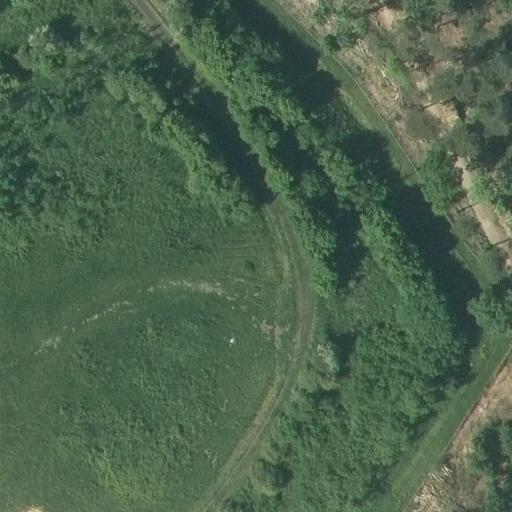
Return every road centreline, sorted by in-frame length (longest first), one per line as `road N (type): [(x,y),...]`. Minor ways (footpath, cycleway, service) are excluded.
road 1 (track): [(132,0),(255,151),(317,285),(293,365),(205,511)]
road 2 (track): [(511,285),(372,0)]
